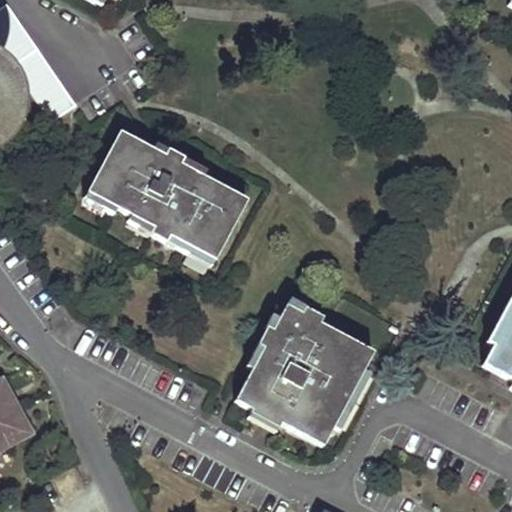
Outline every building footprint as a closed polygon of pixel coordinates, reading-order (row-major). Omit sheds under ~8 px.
[(104,0),(96,0),(93,6),(100,9),(104,0)] [(0,10),(0,50),(51,124),(74,108),(5,7),(0,10)] [(183,247),(213,263),(245,203),(201,179),(178,167),(181,161),(165,152),(162,158),(150,152),(117,134),(85,195),(112,210),(129,218),(151,230),(148,237),(163,245),(167,238),(183,247)] [(165,152),(153,146),(150,152),(162,158),(165,152)] [(204,174),(181,161),(178,167),(201,179),(204,174)] [(112,210),(85,195),(82,200),(109,216),(112,210)] [(151,230),(129,218),(125,224),(148,237),(151,230)] [(183,247),(167,238),(163,245),(179,253),(183,247)] [(213,263),(183,247),(179,253),(210,269),(213,263)] [(511,292),(500,314),(511,320),(511,292)] [(304,308),(289,300),(284,308),(300,316),(302,311),(304,308)] [(250,371),(233,404),(250,413),(248,416),(276,431),(278,426),(321,449),(331,431),(339,414),(335,411),(341,400),(347,390),(351,392),(361,374),(372,355),(318,326),(321,320),(302,311),(300,316),(284,308),(277,321),(271,333),(264,330),(255,348),(261,351),(250,371)] [(511,320),(500,314),(484,344),(491,348),(501,329),(506,331),(511,320)] [(277,321),(270,318),(264,330),(271,333),(277,321)] [(511,384),(511,320),(506,331),(501,329),(491,348),(480,367),(511,384)] [(261,351),(255,348),(245,368),(250,371),(261,351)] [(366,376),(361,374),(351,392),(347,390),(341,400),(351,405),(366,376)] [(0,454),(32,437),(3,384),(0,385),(0,454)] [(351,405),(341,400),(335,411),(339,414),(331,431),(336,434),(351,405)] [(276,431),(248,416),(246,421),(273,436),(276,431)]
